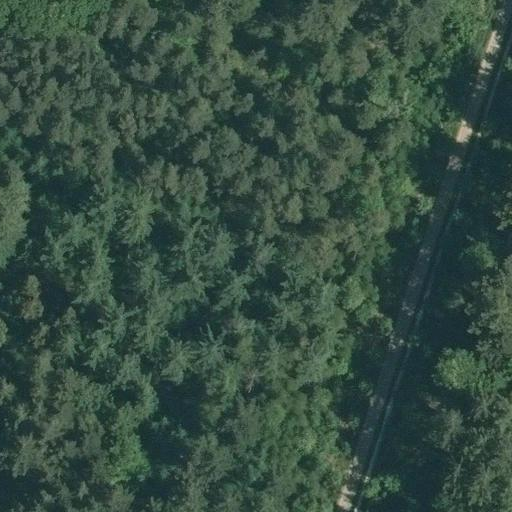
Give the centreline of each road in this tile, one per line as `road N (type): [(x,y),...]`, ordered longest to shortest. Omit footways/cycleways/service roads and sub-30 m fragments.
road 1 (track): [(374,411),(504,0)]
road 2 (track): [(108,0),(0,55)]
